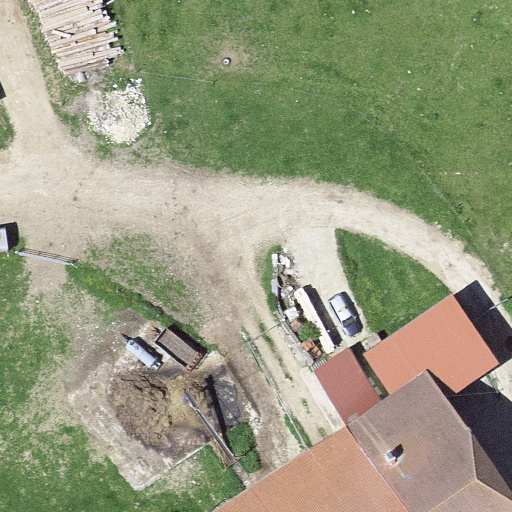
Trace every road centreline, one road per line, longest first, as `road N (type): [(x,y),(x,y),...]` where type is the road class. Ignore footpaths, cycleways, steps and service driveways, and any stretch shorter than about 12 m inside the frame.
road 1 (track): [(0,204),(344,213),(411,234),(446,256),(498,327)]
road 2 (track): [(0,18),(62,203)]
